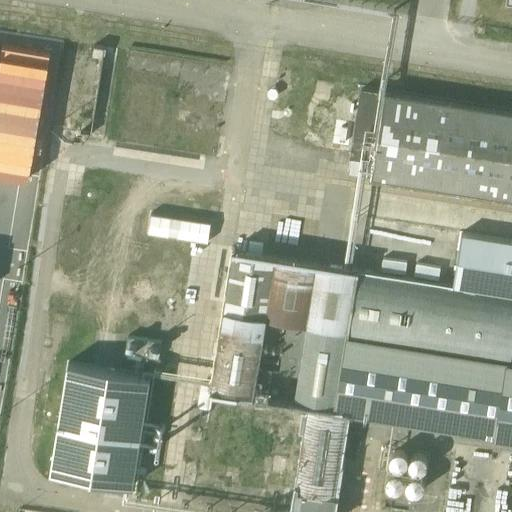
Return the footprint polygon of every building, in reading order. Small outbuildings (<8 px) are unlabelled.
[(511,112),(385,92),(385,93),(362,89),(348,173),(511,198),(511,112)] [(358,270),(275,257),(258,365),(259,365),(298,371),(294,398),(294,399),(351,408),(350,409),(511,434),(511,240),(495,237),(427,227),(365,217),(358,270)] [(247,252),(233,250),(195,490),(292,505),(290,511),(334,511),(343,460),(342,460),(350,409),(351,408),(294,399),(294,398),(255,392),(259,365),(258,365),(275,257),(262,254),(264,241),(250,238),(247,252)] [(150,374),(68,361),(51,468),(133,481),(150,374)] [(167,421),(153,419),(149,447),(163,449),(167,421)] [(398,448),(396,448),(393,450),(391,452),(390,454),(390,457),(391,460),(392,463),(395,465),(398,466),(401,466),(404,464),(406,462),(408,460),(408,457),(408,454),(406,451),(404,449),(401,448),(398,448)] [(418,451),(415,451),(413,453),(411,455),(410,457),(410,460),(410,463),(412,466),(414,468),(417,469),(420,469),(423,468),(426,466),(427,463),(428,460),(427,457),(426,454),(423,452),(421,451),(418,451)] [(395,469),(392,470),(390,471),(388,474),(387,476),(387,479),(387,482),(389,484),(391,486),(394,487),(397,487),(400,486),(403,484),(404,482),(405,479),(404,476),(403,473),(401,471),(398,470),(395,469)] [(414,472),(412,473),(410,474),(408,477),(407,479),(406,482),(407,485),(408,487),(411,489),(414,490),(417,490),(420,489),(422,487),(424,485),(424,482),(424,479),(423,476),(420,474),(417,473),(414,472)]
